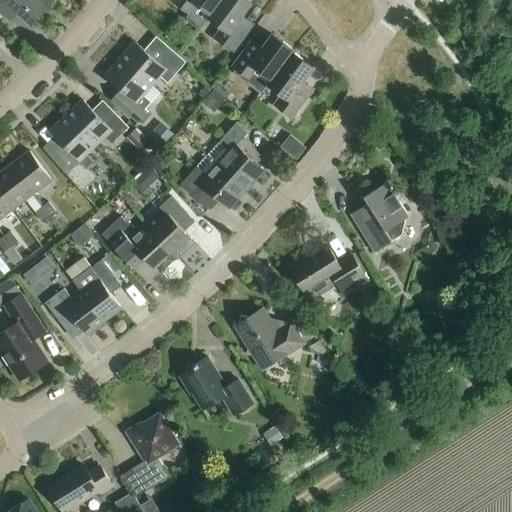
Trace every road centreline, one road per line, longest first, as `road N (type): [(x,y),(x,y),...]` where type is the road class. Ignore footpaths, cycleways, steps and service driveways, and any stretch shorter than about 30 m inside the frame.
road 1 (residential): [(12,433),(126,354),(249,246),(358,107),(365,66)]
road 2 (track): [(279,511),(445,404),(511,328)]
road 3 (residential): [(0,106),(105,0)]
